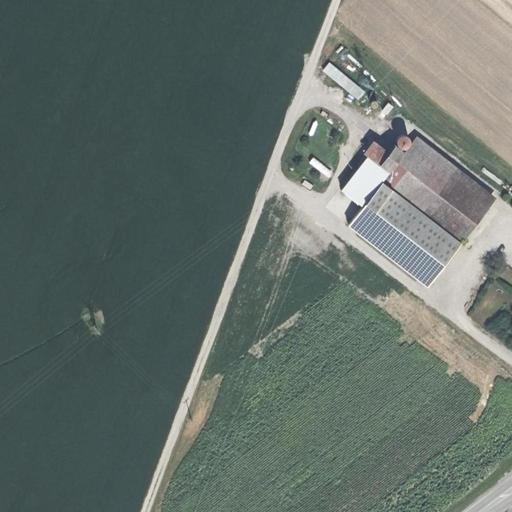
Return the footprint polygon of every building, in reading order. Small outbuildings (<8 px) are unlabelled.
[(358,97),(365,89),(330,60),(324,67),(358,97)] [(385,172),(378,180),(418,211),(447,175),(407,143),(401,152),(385,172)] [(375,164),(385,172),(401,152),(391,144),(375,164)] [(447,175),(418,211),(458,242),(487,206),(447,175)] [(345,223),(424,285),(442,262),(458,242),(418,211),(378,180),(363,199),(345,223)]
